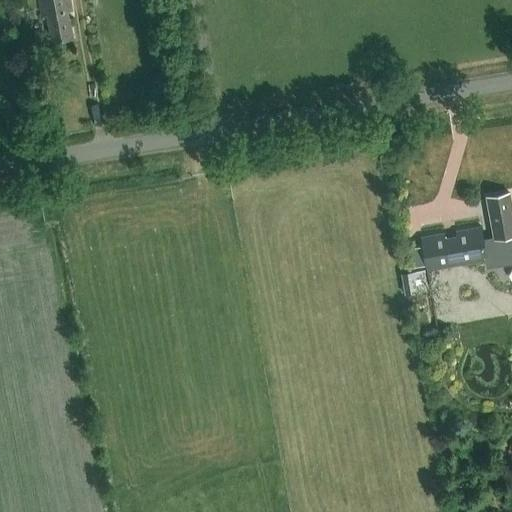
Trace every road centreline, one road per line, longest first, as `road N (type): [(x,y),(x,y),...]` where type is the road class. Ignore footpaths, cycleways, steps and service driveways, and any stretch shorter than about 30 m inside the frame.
road 1 (unclassified): [(0,162),(511,77)]
road 2 (unknown): [(214,127),(188,0)]
